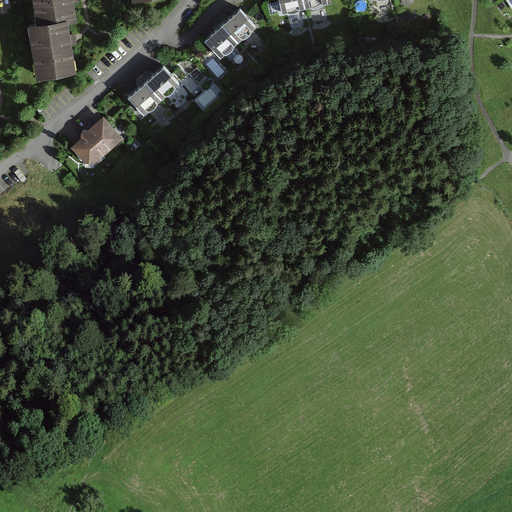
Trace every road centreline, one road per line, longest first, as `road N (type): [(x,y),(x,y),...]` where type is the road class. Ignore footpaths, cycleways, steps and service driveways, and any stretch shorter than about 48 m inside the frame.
road 1 (residential): [(166,31),(0,169)]
road 2 (track): [(72,511),(107,444),(188,381)]
